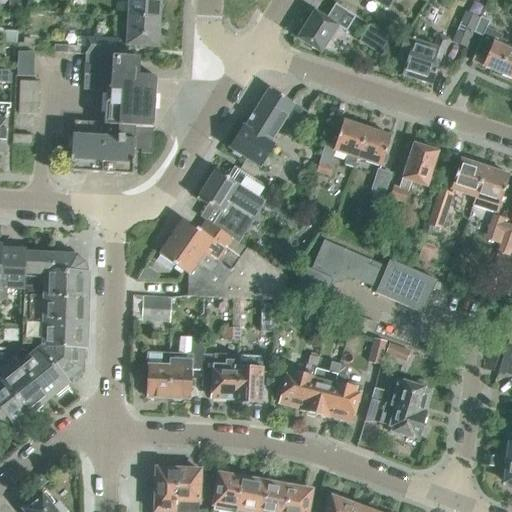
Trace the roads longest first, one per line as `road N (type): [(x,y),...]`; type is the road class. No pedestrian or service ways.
road 1 (residential): [(481,511),(274,444),(107,431)]
road 2 (residential): [(511,138),(247,50)]
road 3 (residential): [(107,431),(113,208)]
road 4 (residential): [(113,208),(145,201),(168,183),(240,65)]
road 5 (residential): [(107,431),(65,435),(0,486)]
